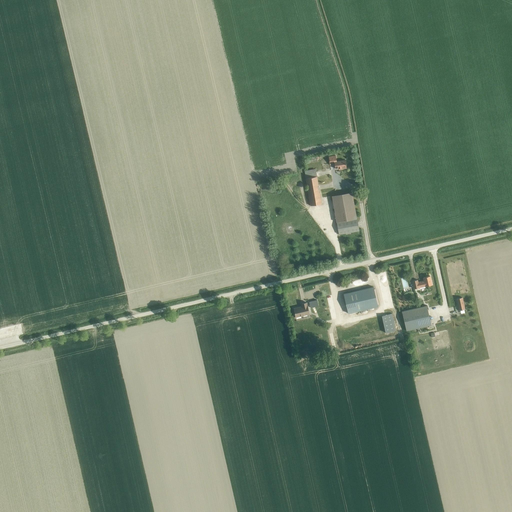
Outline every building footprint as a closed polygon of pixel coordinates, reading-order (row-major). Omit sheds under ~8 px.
[(340,169),(346,168),(345,160),(336,161),(335,155),(328,156),(329,164),(334,163),(335,168),(339,168),(340,169)] [(316,172),(305,174),(310,206),(321,203),(316,172)] [(359,231),(353,193),(332,196),(337,222),(339,234),(359,231)] [(430,276),(423,277),(424,281),(418,282),(417,280),(412,281),(414,289),(419,287),(420,289),(425,288),(425,286),(432,285),(430,276)] [(348,313),(378,306),(373,287),(343,293),(348,313)] [(465,309),(462,297),(456,299),(459,310),(465,309)] [(302,306),(293,308),(295,317),(309,314),(307,305),(306,302),(301,304),(302,306)] [(431,325),(426,305),(402,311),(406,331),(431,325)] [(392,314),(382,316),(385,333),(396,331),(392,314)]
